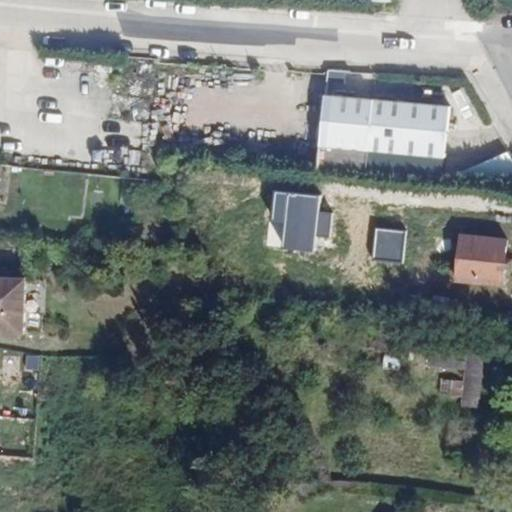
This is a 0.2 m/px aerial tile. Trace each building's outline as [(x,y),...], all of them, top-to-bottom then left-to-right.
[(186,67),(181,92),(212,97),(217,72),(186,67)] [(451,97),(335,85),(330,136),(362,139),(361,152),(384,154),(385,141),(446,147),(451,97)] [(367,176),(442,178),(442,159),(367,157),(367,176)] [(500,271),(505,229),(461,224),(457,267),(500,271)] [(0,325),(20,328),(25,272),(0,269),(0,325)] [(461,396),(462,380),(441,379),(440,395),(461,396)]
